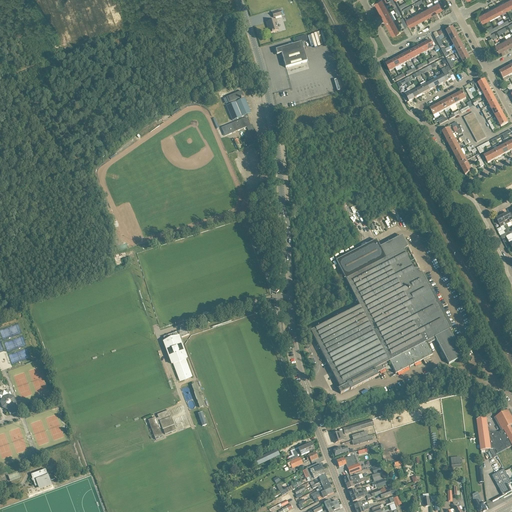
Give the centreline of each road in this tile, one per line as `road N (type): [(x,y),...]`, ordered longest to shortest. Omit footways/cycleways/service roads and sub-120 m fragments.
road 1 (tertiary): [(348,511),(290,342),(279,138),(242,0)]
road 2 (unknown): [(193,428),(161,332),(287,285)]
